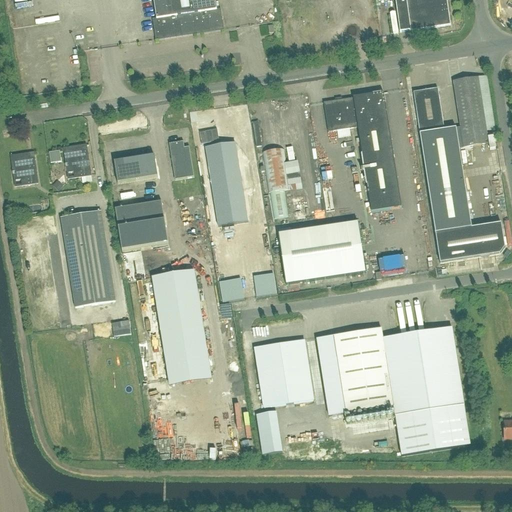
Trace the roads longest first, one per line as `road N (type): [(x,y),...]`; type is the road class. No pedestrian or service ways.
road 1 (unclassified): [(16,121),(486,48)]
road 2 (unclassified): [(245,329),(258,312),(511,274)]
road 3 (unclassified): [(511,179),(486,48)]
